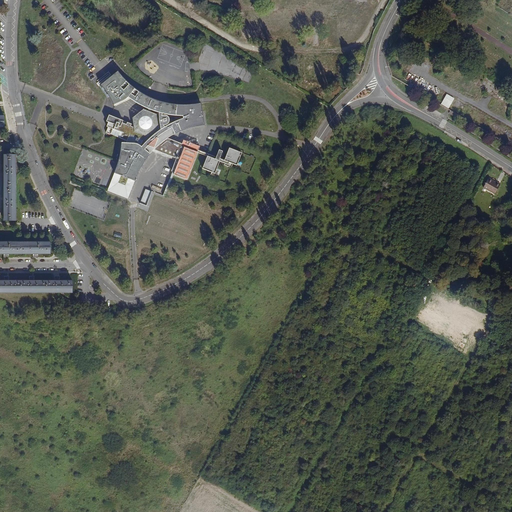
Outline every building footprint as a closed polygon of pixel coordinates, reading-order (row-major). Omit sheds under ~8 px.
[(351,11),(351,6),(291,4),(291,16),(246,15),(246,38),(253,38),(253,36),(260,37),(261,29),(264,29),(264,32),(276,32),(276,36),(280,36),(280,28),(325,29),(326,22),(335,22),(335,25),(338,25),(338,31),(349,31),(350,11),(351,11)] [(353,5),(353,18),(358,18),(358,17),(367,18),(367,6),(353,5)] [(324,62),(308,62),(307,77),(324,77),(324,62)] [(116,82),(121,87),(124,91),(126,92),(131,95),(137,98),(140,100),(145,102),(149,104),(148,106),(159,110),(152,129),(137,124),(136,126),(112,117),(110,121),(113,122),(112,125),(110,124),(107,131),(112,133),(114,128),(123,131),(123,132),(122,132),(120,136),(127,139),(126,141),(122,141),(122,147),(121,151),(120,156),(119,160),(118,164),(117,168),(115,173),(120,175),(113,194),(128,200),(137,176),(139,172),(141,168),(143,164),(145,161),(148,157),(151,154),(153,151),(150,150),(152,146),(156,147),(180,157),(175,169),(178,170),(177,171),(190,176),(200,150),(201,147),(202,144),(186,137),(184,141),(171,136),(167,135),(170,127),(177,133),(183,130),(187,129),(191,128),(196,126),(200,126),(204,125),(201,103),(197,104),(192,105),(188,105),(183,105),(179,105),(174,104),(170,104),(166,103),(161,101),(157,100),(153,98),(149,97),(145,94),(141,92),(137,90),(134,87),(130,84),(127,81),(124,78),(121,75),(118,71),(101,85),(105,90),(108,94),(116,90),(113,84),(116,82)] [(140,102),(142,103),(144,104),(146,105),(135,112),(137,124),(152,129),(159,110),(148,106),(149,104),(145,102),(140,100),(137,98),(131,95),(126,92),(124,91),(121,87),(116,82),(113,84),(116,90),(108,94),(109,96),(110,98),(111,100),(112,102),(113,104),(114,105),(116,104),(118,103),(119,102),(121,101),(122,99),(123,98),(124,96),(125,94),(126,94),(130,97),(131,98),(133,99),(135,100),(137,101),(140,102)] [(454,98),(447,94),(441,104),(448,108),(454,98)] [(171,136),(174,135),(177,133),(170,127),(167,135),(171,136)] [(245,150),(232,145),(227,158),(229,158),(228,161),(228,162),(235,165),(236,161),(240,162),(245,150)] [(228,161),(229,158),(227,158),(223,156),(226,148),(222,147),(219,155),(201,147),(200,150),(210,154),(223,159),(228,161)] [(15,154),(4,154),(4,221),(15,221),(15,154)] [(223,159),(210,154),(205,167),(218,171),(223,159)] [(120,175),(115,173),(108,192),(113,194),(120,175)] [(496,182),(496,183),(488,179),(483,188),(494,194),(500,184),(496,182)] [(152,192),(146,190),(140,205),(147,207),(152,192)] [(50,242),(0,242),(0,253),(50,253),(50,242)] [(72,281),(0,280),(0,292),(72,292),(72,281)] [(425,305),(418,320),(445,334),(452,319),(425,305)] [(466,313),(452,342),(458,345),(457,347),(465,351),(479,320),(466,313)]
